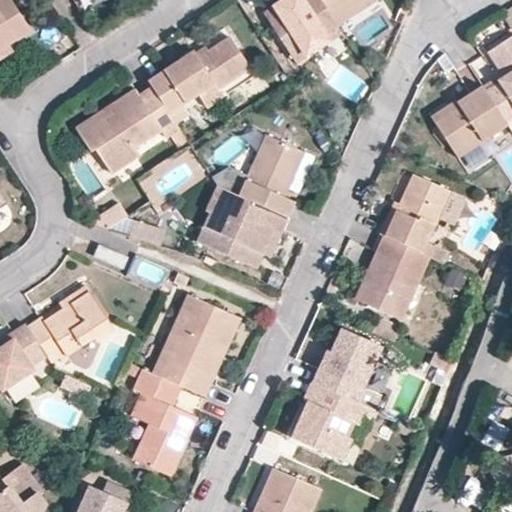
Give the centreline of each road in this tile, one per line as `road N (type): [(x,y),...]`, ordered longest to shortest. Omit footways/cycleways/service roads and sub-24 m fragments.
road 1 (residential): [(436,0),(198,511)]
road 2 (residential): [(0,285),(42,247),(56,218),(17,133),(30,96),(187,0)]
